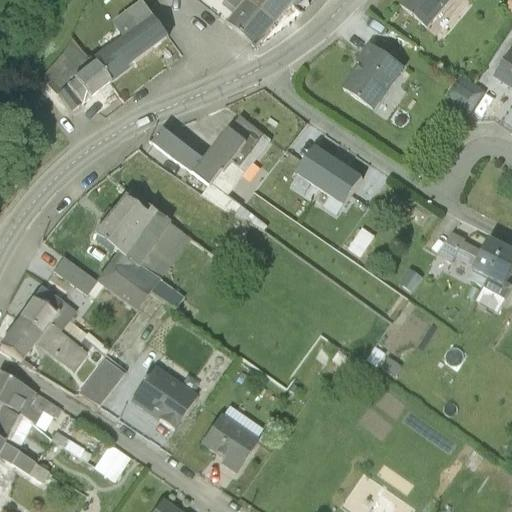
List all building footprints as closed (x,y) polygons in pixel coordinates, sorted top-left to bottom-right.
[(232,0),(223,11),(236,21),(248,7),(253,0),(232,0)] [(283,0),(253,0),(248,7),(276,31),(294,9),(283,0)] [(283,0),(294,9),(295,10),(303,0),(283,0)] [(409,0),(400,10),(428,34),(457,0),(409,0)] [(511,1),(503,17),(511,21),(511,1)] [(139,34),(155,22),(145,6),(127,18),(139,34)] [(248,7),(236,21),(228,30),(257,54),(276,31),(248,7)] [(92,68),(108,89),(170,42),(155,22),(139,34),(96,65),(92,68)] [(71,43),(91,69),(92,68),(96,65),(74,37),(71,43)] [(91,69),(71,43),(61,58),(40,82),(54,101),(67,118),(79,110),(64,92),(72,85),(71,84),(91,69)] [(370,49),(341,94),(376,117),(405,73),(370,49)] [(511,57),(495,83),(511,94),(511,57)] [(64,92),(79,110),(79,111),(87,105),(108,89),(92,68),(91,69),(71,84),(72,85),(64,92)] [(457,88),(448,103),(456,108),(449,118),(458,124),(474,99),(457,88)] [(223,178),(210,193),(203,202),(219,214),(235,222),(265,238),(269,233),(243,213),(230,202),(272,146),(242,123),(230,136),(248,150),(225,179),(223,178)] [(248,150),(230,136),(205,167),(166,137),(155,151),(195,181),(210,193),(223,178),(225,179),(248,150)] [(316,154),(297,183),(345,214),(364,186),(316,154)] [(138,273),(167,231),(167,230),(147,216),(143,221),(121,204),(90,243),(114,260),(135,275),(138,273)] [(167,231),(138,273),(157,286),(188,245),(167,231)] [(361,236),(349,254),(362,264),(375,245),(361,236)] [(490,285),(505,254),(490,246),(484,258),(465,248),(466,246),(454,239),(439,261),(454,269),(457,264),(475,274),(474,277),(490,285)] [(511,257),(505,254),(490,285),(505,293),(510,283),(511,279),(511,257)] [(94,288),(94,289),(133,319),(148,300),(157,286),(138,273),(135,275),(114,260),(94,288)] [(94,289),(94,288),(68,269),(61,279),(58,283),(63,289),(67,283),(88,297),(94,289)] [(411,272),(400,288),(413,298),(424,282),(411,272)] [(490,285),(474,277),(470,285),(485,294),(490,285)] [(490,285),(485,294),(507,306),(511,296),(511,283),(510,283),(505,293),(490,285)] [(157,286),(148,300),(172,316),(188,328),(197,315),(157,286)] [(54,322),(48,331),(58,339),(61,336),(77,349),(83,341),(72,332),(75,327),(62,317),(65,312),(61,308),(39,293),(29,306),(54,322)] [(507,306),(485,294),(475,307),(499,320),(507,306)] [(17,324),(40,341),(48,331),(54,322),(29,306),(17,324)] [(40,341),(17,324),(0,347),(0,352),(21,367),(32,352),(34,349),(40,341)] [(40,341),(34,349),(71,378),(85,361),(58,339),(48,331),(40,341)] [(390,333),(365,368),(377,377),(392,355),(387,352),(397,337),(390,333)] [(329,347),(316,366),(327,373),(332,367),(341,373),(348,362),(340,357),(341,355),(340,355),(329,347)] [(32,352),(21,367),(35,376),(42,357),(32,352)] [(101,363),(72,399),(96,414),(122,381),(101,363)] [(152,372),(128,408),(171,436),(195,400),(152,372)] [(0,411),(22,423),(34,430),(39,420),(28,412),(34,400),(0,380),(0,411)] [(28,412),(39,420),(41,416),(55,425),(59,416),(34,400),(28,412)] [(0,448),(2,450),(6,452),(22,423),(0,411),(0,448)] [(218,420),(198,450),(219,465),(217,469),(233,480),(256,446),(218,420)] [(54,436),(48,446),(69,459),(73,453),(66,449),(68,445),(54,436)] [(107,447),(95,474),(119,484),(131,458),(107,447)] [(2,450),(0,453),(0,465),(8,470),(9,469),(40,490),(47,479),(33,470),(17,458),(6,452),(2,450)] [(472,478),(460,496),(468,501),(485,476),(489,475),(494,469),(474,456),(466,467),(470,469),(466,474),(472,478)] [(171,511),(158,503),(151,511),(171,511)]
